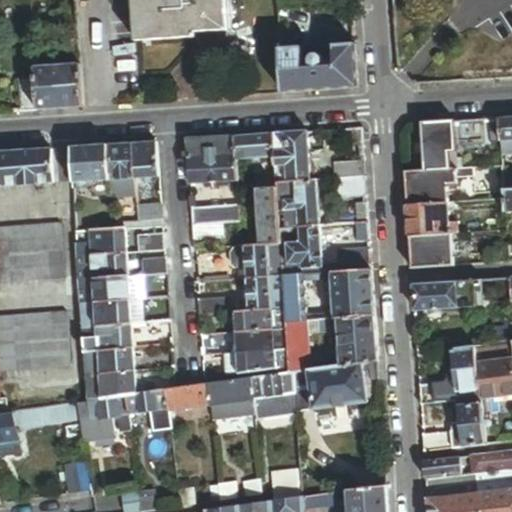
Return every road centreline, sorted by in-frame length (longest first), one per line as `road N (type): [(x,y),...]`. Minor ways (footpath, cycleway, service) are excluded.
road 1 (residential): [(408,511),(381,107)]
road 2 (residential): [(171,121),(189,385)]
road 3 (residential): [(171,121),(381,107)]
road 4 (residential): [(0,133),(171,121)]
road 5 (residential): [(381,107),(511,97)]
road 6 (unknown): [(103,126),(98,0)]
